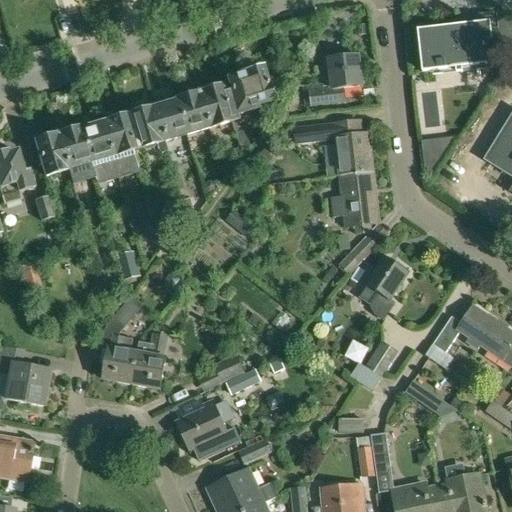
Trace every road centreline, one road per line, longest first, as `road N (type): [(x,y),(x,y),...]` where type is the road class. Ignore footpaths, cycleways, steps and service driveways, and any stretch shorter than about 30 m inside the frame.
road 1 (residential): [(511,273),(411,199),(388,0)]
road 2 (tertiary): [(0,88),(300,0)]
road 3 (residential): [(179,511),(140,431),(101,417),(77,435),(64,511)]
